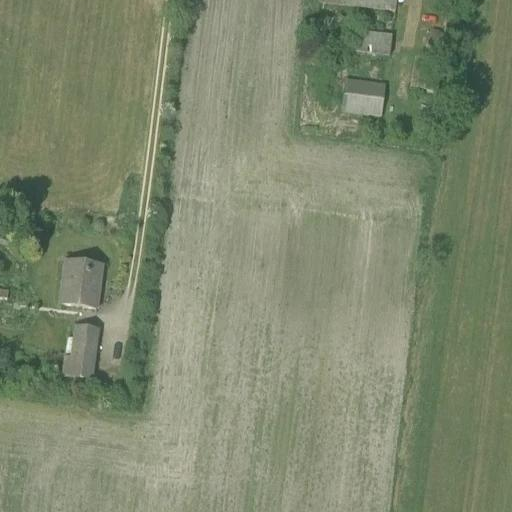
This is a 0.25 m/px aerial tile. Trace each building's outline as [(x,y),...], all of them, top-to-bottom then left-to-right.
[(393,14),(395,0),(317,0),(317,6),(393,14)] [(388,59),(390,38),(357,34),(354,55),(388,59)] [(413,61),(411,76),(438,80),(440,65),(413,61)] [(380,120),(384,87),(344,82),(340,115),(380,120)] [(95,313),(101,269),(64,263),(57,307),(95,313)] [(92,384),(98,331),(73,328),(69,359),(63,359),(60,381),(92,384)]
